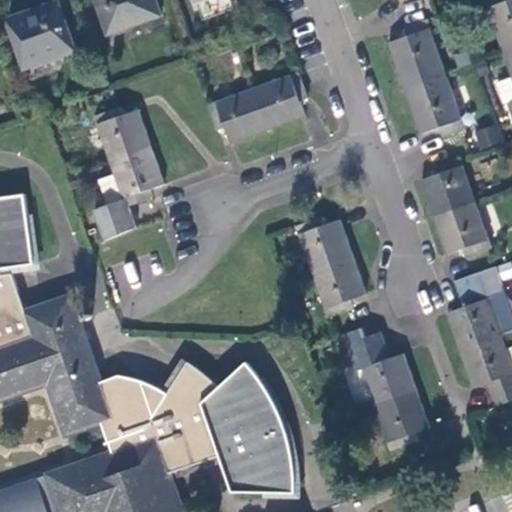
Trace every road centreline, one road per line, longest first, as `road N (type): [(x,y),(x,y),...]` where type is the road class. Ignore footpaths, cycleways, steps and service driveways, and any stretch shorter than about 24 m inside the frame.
road 1 (residential): [(367,156),(202,209)]
road 2 (residential): [(315,0),(367,156)]
road 3 (residential): [(367,156),(416,295)]
